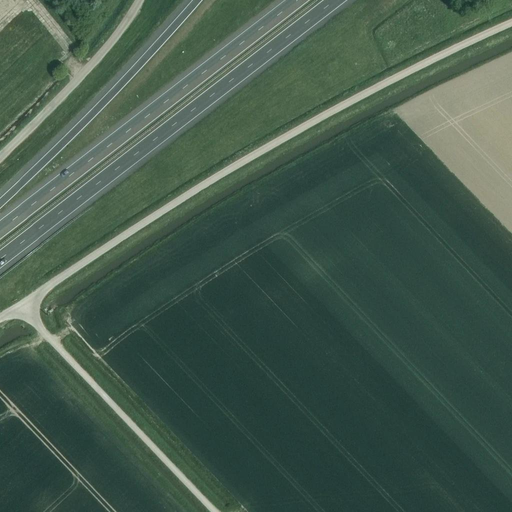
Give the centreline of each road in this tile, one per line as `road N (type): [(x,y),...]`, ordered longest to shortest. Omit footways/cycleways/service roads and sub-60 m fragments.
road 1 (unclassified): [(17,308),(224,168),(339,102),(511,20)]
road 2 (motorway): [(0,258),(334,0)]
road 3 (motorway): [(297,0),(0,229)]
road 4 (unclassified): [(212,511),(17,308)]
road 5 (motorway): [(196,0),(0,202)]
road 6 (unclassified): [(0,157),(115,39),(138,0)]
